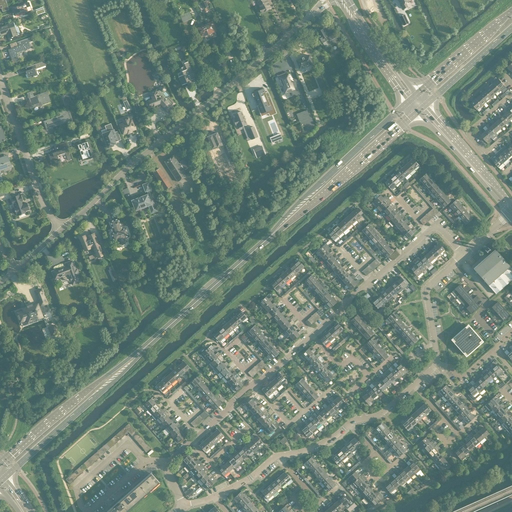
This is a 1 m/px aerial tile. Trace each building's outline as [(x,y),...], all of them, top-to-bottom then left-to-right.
[(3,12),(9,10),(5,0),(0,0),(0,6),(2,6),(3,8),(1,9),(3,12)] [(266,0),(256,0),(260,9),(259,9),(261,13),(271,9),(266,0)] [(398,0),(401,5),(403,9),(408,7),(406,3),(409,2),(408,0),(398,0)] [(15,16),(32,10),(29,3),(24,4),(19,6),(13,8),(15,16)] [(38,16),(45,13),(45,12),(43,7),(35,10),(37,15),(38,16)] [(184,22),(185,23),(192,19),(189,12),(180,16),(183,23),(184,22)] [(400,17),(404,26),(408,24),(404,15),(400,17)] [(207,25),(205,26),(210,38),(213,37),(213,35),(212,32),(216,31),(212,22),(211,23),(208,16),(204,18),(207,25)] [(10,41),(18,38),(17,35),(13,23),(0,27),(0,33),(1,36),(7,34),(8,38),(9,38),(10,41)] [(210,38),(205,26),(197,29),(201,37),(204,36),(205,38),(207,39),(210,38)] [(318,32),(317,32),(319,36),(319,37),(321,40),(323,44),(327,41),(330,47),(338,43),(332,32),(327,35),(323,29),(320,30),(317,31),(318,32)] [(12,48),(8,50),(13,64),(19,61),(17,53),(31,48),(29,43),(33,41),(31,37),(17,42),(10,44),(12,48)] [(309,55),(296,61),(299,69),(312,64),(309,55)] [(35,69),(46,65),(44,62),(28,67),(29,71),(26,72),(29,79),(34,77),(34,76),(37,75),(35,69)] [(183,75),(178,77),(182,86),(184,85),(185,86),(188,85),(192,83),(191,80),(196,78),(194,72),(189,62),(184,64),(187,70),(182,72),(183,75)] [(298,95),(300,94),(295,82),(291,83),(287,76),(286,76),(285,74),(279,76),(280,80),(282,86),(283,86),(285,93),(290,91),(291,93),(291,94),(291,95),(292,95),(293,97),(298,95)] [(151,96),(144,99),(145,102),(145,103),(147,109),(150,108),(151,108),(152,107),(157,105),(156,105),(160,104),(166,111),(172,107),(171,106),(175,104),(168,96),(169,96),(165,91),(165,90),(165,89),(165,88),(164,87),(163,87),(162,80),(163,79),(161,77),(160,78),(162,79),(161,80),(163,87),(162,87),(161,87),(160,88),(160,89),(160,90),(156,92),(156,90),(149,93),(151,96)] [(499,79),(494,83),(500,90),(501,91),(506,87),(505,86),(499,79)] [(500,90),(494,83),(490,87),(496,94),(500,90)] [(490,87),(485,91),(491,98),(496,94),(490,87)] [(44,89),(31,94),(32,97),(31,97),(34,105),(43,102),(44,106),(53,102),(49,91),(45,93),(45,92),(45,90),(44,91),(44,89)] [(275,110),(270,96),(267,97),(264,89),(252,93),(254,100),(260,97),(263,104),(257,106),(261,117),(261,116),(269,113),(268,112),(275,110)] [(485,91),(480,95),(486,102),(491,98),(485,91)] [(480,95),(476,99),(482,106),(486,102),(480,95)] [(477,110),(482,106),(476,99),(471,104),(477,110)] [(47,130),(52,128),(52,127),(67,122),(67,123),(73,121),(68,109),(59,113),(60,116),(44,122),(47,130)] [(307,111),(297,114),(300,121),(299,122),(310,118),(307,110),(307,111)] [(241,112),(233,115),(235,120),(234,121),(236,125),(237,125),(238,128),(242,126),(245,133),(248,132),(251,140),(258,137),(254,127),(248,129),(246,125),(247,125),(241,112)] [(502,116),(500,119),(506,125),(510,121),(505,114),(502,112),(500,114),(502,116)] [(497,121),(495,123),(501,129),(506,125),(500,119),(497,116),(495,118),(497,121)] [(124,123),(119,125),(123,134),(127,132),(128,134),(129,133),(130,133),(131,132),(131,131),(135,129),(134,127),(137,125),(134,119),(129,121),(129,120),(129,118),(128,119),(128,117),(122,120),(124,123)] [(493,125),(490,127),(496,134),(501,129),(495,123),(493,120),(490,122),(493,125)] [(107,132),(102,134),(106,142),(104,143),(106,147),(107,147),(108,148),(114,146),(113,145),(114,145),(114,144),(115,144),(116,144),(115,142),(120,139),(117,132),(115,133),(114,130),(113,130),(111,124),(105,126),(106,129),(107,132)] [(488,129),(486,131),(491,138),(493,140),(498,135),(496,134),(490,127),(488,124),(486,126),(488,129)] [(486,142),(491,138),(486,131),(483,129),(481,131),(483,133),(481,136),(486,142)] [(207,135),(206,137),(212,150),(223,145),(217,133),(211,136),(211,135),(209,134),(207,135)] [(274,138),(270,139),(272,143),(282,139),(281,135),(274,138)] [(54,146),(56,152),(49,155),(51,162),(59,159),(58,156),(65,153),(68,161),(72,159),(66,142),(54,146)] [(92,155),(88,142),(86,142),(78,145),(77,145),(78,146),(82,159),(82,160),(84,160),(92,157),(93,156),(92,155)] [(229,147),(224,149),(228,159),(229,161),(234,159),(233,157),(233,156),(235,155),(232,146),(229,147)] [(505,151),(502,153),(508,159),(511,155),(511,153),(507,148),(505,146),(502,148),(505,151)] [(498,153),(496,155),(503,163),(508,159),(502,153),(500,150),(498,152),(498,153)] [(499,168),(503,163),(496,155),(495,154),(490,159),(493,161),(499,168)] [(173,156),(165,162),(178,182),(187,176),(181,168),(183,167),(185,170),(189,167),(186,162),(184,159),(180,162),(180,163),(178,164),(173,156)] [(408,163),(414,170),(419,166),(412,157),(410,159),(411,160),(408,163)] [(7,164),(10,163),(8,158),(0,160),(0,179),(2,179),(0,172),(0,170),(9,168),(7,164)] [(409,174),(414,170),(408,163),(407,161),(406,163),(407,164),(403,167),(409,174)] [(399,171),(405,178),(407,180),(411,176),(409,174),(403,167),(402,165),(401,167),(402,168),(399,171)] [(171,186),(160,168),(153,173),(164,191),(171,186)] [(394,175),(400,182),(405,178),(399,171),(398,169),(396,171),(397,172),(394,175)] [(430,178),(431,177),(430,176),(429,177),(426,174),(426,173),(419,180),(423,184),(430,178)] [(390,179),(396,186),(400,182),(394,175),(393,174),(392,175),(391,175),(391,176),(392,177),(390,179)] [(390,179),(389,178),(387,179),(387,181),(385,183),(391,190),(396,186),(390,179)] [(430,178),(423,184),(427,189),(434,183),(436,182),(434,180),(433,181),(430,178)] [(149,183),(143,185),(145,192),(147,191),(148,195),(147,195),(132,201),(136,211),(149,206),(151,214),(157,211),(152,199),(149,191),(151,190),(149,183)] [(434,183),(427,189),(431,193),(438,187),(438,188),(440,186),(438,185),(437,186),(434,183)] [(442,192),(444,191),(442,190),(441,191),(438,188),(438,187),(431,193),(436,198),(442,192)] [(0,199),(6,197),(6,199),(11,197),(8,189),(0,192),(0,199)] [(446,197),(448,196),(446,194),(445,195),(442,192),(436,198),(440,203),(446,197)] [(21,195),(19,196),(19,195),(12,198),(11,199),(13,204),(14,204),(15,207),(14,207),(17,214),(18,214),(18,215),(26,213),(25,211),(29,210),(27,203),(23,204),(21,201),(23,201),(21,195)] [(376,208),(378,206),(386,199),(387,198),(385,196),(383,198),(380,195),(375,200),(373,198),(373,199),(374,201),(372,203),(376,208)] [(446,197),(440,203),(444,207),(443,207),(444,207),(452,200),(450,199),(449,200),(446,197)] [(378,206),(382,211),(391,203),(389,200),(389,201),(386,199),(378,206)] [(449,206),(453,211),(460,205),(461,204),(460,202),(459,203),(456,200),(449,206)] [(385,217),(387,216),(387,215),(395,208),(396,207),(394,205),(393,206),(391,203),(382,211),(380,212),(381,212),(385,217)] [(464,209),(465,208),(464,207),(463,208),(460,205),(453,211),(457,215),(464,209)] [(351,213),(357,220),(361,216),(361,215),(363,213),(358,208),(356,210),(354,208),(353,209),(354,211),(351,213)] [(387,215),(387,216),(391,220),(400,212),(398,210),(397,210),(395,208),(387,215)] [(468,214),(470,213),(468,211),(467,212),(464,209),(457,215),(461,220),(468,214)] [(351,213),(350,212),(348,213),(349,215),(346,217),(352,224),(357,220),(351,213)] [(391,220),(389,222),(393,227),(395,225),(402,219),(404,217),(402,215),(400,212),(391,220)] [(468,214),(461,220),(465,224),(465,225),(474,217),(472,216),(471,217),(468,214)] [(348,228),(352,224),(346,217),(345,216),(344,217),(345,219),(342,221),(341,222),(348,228)] [(111,234),(114,242),(117,241),(119,245),(120,244),(122,245),(125,244),(126,242),(127,241),(126,238),(129,237),(126,228),(123,229),(118,219),(110,222),(113,230),(114,230),(115,232),(111,234)] [(399,230),(406,224),(408,222),(406,219),(404,222),(402,219),(395,225),(399,230)] [(337,226),(343,232),(345,235),(350,231),(347,228),(348,228),(341,222),(342,221),(340,220),(339,221),(340,223),(337,226)] [(332,230),(338,237),(343,232),(337,226),(336,224),(331,228),(332,230)] [(362,231),(366,235),(373,229),(374,228),(373,226),(371,226),(371,227),(369,225),(369,224),(362,231)] [(403,234),(410,229),(413,226),(411,224),(408,226),(406,224),(399,230),(403,234)] [(332,230),(331,228),(329,230),(329,231),(330,232),(328,234),(327,234),(334,241),(338,237),(332,230)] [(373,229),(366,235),(370,240),(377,234),(378,233),(374,228),(373,229)] [(412,231),(410,229),(403,234),(408,239),(414,233),(417,231),(415,229),(412,231)] [(377,234),(370,240),(374,244),(381,238),(382,237),(378,233),(377,234)] [(94,234),(93,234),(89,236),(89,237),(89,238),(86,239),(85,236),(80,238),(85,250),(90,248),(90,247),(91,247),(95,254),(96,258),(97,257),(98,257),(103,255),(98,244),(100,244),(96,235),(95,236),(94,235),(94,234)] [(385,243),(386,242),(385,240),(384,241),(381,238),(374,244),(378,249),(385,243)] [(432,246),(441,256),(446,252),(444,250),(436,241),(434,243),(435,243),(432,246)] [(389,247),(390,246),(389,245),(388,244),(387,245),(385,243),(378,249),(382,253),(389,247)] [(325,244),(317,252),(321,257),(327,251),(330,249),(328,246),(328,247),(325,244)] [(432,250),(429,252),(435,258),(436,260),(437,260),(441,256),(432,246),(432,245),(429,247),(432,250)] [(389,247),(382,253),(386,258),(394,251),(393,250),(392,251),(389,247)] [(424,256),(430,263),(430,262),(435,258),(429,252),(427,249),(424,251),(427,254),(424,256)] [(511,269),(506,263),(507,262),(506,262),(499,254),(499,253),(498,253),(495,250),(491,253),(473,269),(476,272),(476,273),(477,273),(484,281),(484,282),(485,282),(495,294),(511,279),(511,269)] [(330,253),(327,251),(321,257),(323,259),(321,260),(321,261),(323,263),(332,256),(334,253),(332,251),(330,253)] [(420,260),(427,269),(432,264),(430,262),(430,263),(424,256),(422,253),(420,255),(422,258),(420,260)] [(329,266),(338,258),(336,256),(334,258),(332,256),(323,263),(327,268),(329,266)] [(417,258),(413,262),(422,273),(427,269),(420,260),(417,258),(418,258),(417,257),(417,258)] [(329,266),(333,271),(340,265),(343,263),(338,258),(329,266)] [(297,261),(293,264),(299,271),(304,267),(297,259),(295,260),(297,261)] [(71,281),(73,285),(80,282),(77,275),(79,275),(77,270),(75,270),(72,261),(66,264),(67,267),(52,272),(55,279),(61,277),(62,277),(62,278),(63,279),(64,280),(65,281),(66,281),(67,281),(68,281),(68,282),(69,282),(70,281),(71,281)] [(422,273),(413,262),(410,264),(413,266),(410,269),(416,275),(417,277),(418,277),(422,273)] [(295,275),(299,271),(293,264),(292,263),(291,264),(292,265),(289,268),(295,275)] [(333,271),(332,273),(336,277),(338,276),(344,270),(347,268),(345,265),(342,268),(340,265),(333,271)] [(290,279),(295,275),(289,268),(288,267),(286,268),(287,269),(284,272),(290,279)] [(342,280),(348,275),(351,272),(349,270),(346,272),(344,270),(338,276),(342,280)] [(280,276),(286,283),(290,279),(284,272),(283,271),(282,272),(283,274),(280,276)] [(398,279),(396,281),(402,288),(403,290),(406,288),(408,286),(406,284),(401,277),(398,274),(398,275),(396,276),(398,279)] [(281,287),(286,283),(280,276),(279,275),(277,276),(278,278),(275,280),(281,287)] [(305,281),(309,286),(316,280),(317,279),(316,277),(314,278),(312,275),(305,281)] [(344,287),(346,285),(353,279),(355,277),(353,275),(351,277),(348,275),(342,280),(340,282),(344,287)] [(275,280),(274,279),(273,280),(274,282),(271,284),(270,284),(270,285),(276,292),(277,291),(281,287),(275,280)] [(355,282),(353,279),(346,285),(348,288),(346,289),(348,291),(348,292),(350,290),(357,284),(360,282),(359,282),(357,280),(355,282)] [(393,283),(391,285),(397,292),(398,294),(399,294),(403,290),(402,288),(396,281),(393,279),(391,281),(393,283)] [(316,280),(309,286),(313,290),(320,284),(321,283),(320,282),(319,283),(316,280)] [(324,289),(325,288),(321,283),(320,284),(313,290),(317,295),(324,289)] [(392,296),(397,292),(391,285),(389,283),(386,285),(389,288),(386,290),(392,296)] [(456,297),(457,298),(469,287),(467,285),(463,288),(460,285),(452,292),(456,297)] [(381,294),(389,302),(394,298),(392,296),(386,290),(384,287),(382,289),(384,292),(381,294)] [(457,298),(461,303),(470,296),(467,292),(470,289),(469,287),(457,298)] [(23,311),(17,313),(18,316),(19,319),(20,319),(21,322),(27,320),(27,321),(32,319),(33,321),(38,319),(37,317),(42,315),(42,314),(44,313),(41,306),(42,306),(43,305),(47,304),(41,289),(35,291),(40,304),(38,305),(38,304),(23,310),(23,311)] [(327,292),(326,291),(324,289),(317,295),(321,300),(328,294),(329,293),(328,291),(327,292)] [(379,291),(374,296),(384,307),(384,306),(389,302),(381,294),(379,291)] [(332,298),(333,297),(332,296),(331,297),(328,294),(321,300),(325,304),(332,298)] [(384,307),(374,296),(372,298),(374,300),(372,302),(378,309),(379,311),(380,311),(379,311),(384,307)] [(470,296),(461,303),(465,308),(466,308),(478,298),(476,296),(473,299),(470,296)] [(262,309),(264,308),(264,307),(270,302),(273,299),(271,297),(268,299),(266,297),(259,303),(262,305),(260,307),(262,309)] [(332,298),(325,304),(329,309),(337,302),(333,297),(332,298)] [(478,298),(466,308),(467,309),(469,312),(471,314),(473,312),(478,308),(479,307),(476,303),(480,300),(478,298)] [(266,314),(268,312),(274,306),(277,304),(275,302),(272,304),(270,302),(264,307),(264,308),(266,310),(264,311),(266,314)] [(498,302),(491,307),(496,312),(497,313),(498,314),(504,309),(502,307),(498,302)] [(268,312),(272,317),(279,311),(281,309),(279,307),(277,309),(274,306),(268,312)] [(236,315),(242,322),(247,318),(240,309),(238,311),(239,312),(236,315)] [(504,309),(498,314),(499,316),(504,322),(510,316),(504,309)] [(281,314),(279,311),(272,317),(276,322),(283,316),(285,314),(283,311),(281,314)] [(397,317),(399,316),(397,315),(396,316),(393,313),(393,312),(386,319),(390,323),(397,317)] [(235,314),(231,318),(232,319),(238,326),(242,322),(236,315),(235,314)] [(361,320),(363,319),(361,317),(360,318),(357,315),(350,321),(354,326),(361,320)] [(276,322),(280,326),(287,321),(290,318),(288,316),(285,318),(283,316),(276,322)] [(390,323),(394,328),(401,322),(403,321),(401,319),(400,320),(397,317),(390,323)] [(227,323),(233,330),(238,326),(232,319),(231,318),(229,319),(230,320),(227,323)] [(363,322),(361,320),(354,326),(359,330),(365,324),(367,323),(365,322),(364,323),(363,322)] [(289,323),(287,321),(280,326),(285,331),(291,325),(294,323),(292,321),(289,323)] [(222,327),(228,334),(233,330),(227,323),(226,322),(225,323),(226,324),(222,327)] [(336,324),(333,327),(339,334),(343,330),(344,330),(336,322),(335,323),(336,324)] [(405,326),(407,325),(405,324),(404,325),(401,322),(394,328),(398,332),(405,326)] [(368,327),(367,326),(365,324),(359,330),(363,335),(369,329),(370,329),(371,328),(369,326),(368,327)] [(254,326),(247,332),(248,332),(252,337),(258,330),(258,331),(260,329),(258,328),(256,325),(254,326)] [(289,336),(295,330),(298,328),(296,326),(293,328),(291,325),(285,331),(289,336)] [(218,331),(224,338),(228,334),(222,327),(221,326),(220,327),(219,327),(219,328),(220,329),(218,331)] [(328,331),(334,338),(339,334),(333,327),(332,326),(330,327),(331,328),(328,331)] [(409,331),(411,330),(409,329),(408,330),(405,326),(398,332),(402,337),(409,331)] [(453,339),(455,342),(454,343),(463,353),(465,352),(467,355),(482,342),(477,336),(475,335),(476,334),(474,332),(474,333),(472,332),(473,331),(469,327),(466,329),(465,328),(453,339)] [(369,329),(363,335),(367,339),(366,339),(367,340),(375,332),(374,331),(372,332),(370,329),(369,329)] [(213,335),(214,337),(215,338),(219,342),(221,345),(223,343),(221,340),(224,338),(218,331),(217,330),(215,331),(214,332),(215,333),(213,335)] [(258,330),(252,337),(256,341),(262,335),(263,335),(264,334),(263,333),(261,334),(258,331),(258,330)] [(298,333),(295,330),(289,336),(293,341),(300,335),(303,332),(302,332),(300,330),(298,333)] [(327,330),(323,334),(324,335),(330,342),(334,338),(328,331),(327,330)] [(413,336),(415,335),(413,333),(412,334),(409,331),(402,337),(407,342),(413,336)] [(324,335),(323,334),(321,335),(322,336),(319,339),(325,346),(330,342),(324,335)] [(256,341),(260,346),(267,340),(268,339),(267,337),(265,338),(263,335),(262,335),(256,341)] [(413,336),(407,342),(410,346),(411,346),(419,339),(417,338),(416,339),(413,336)] [(376,343),(377,342),(375,340),(374,340),(374,341),(372,339),(372,338),(365,344),(365,345),(369,349),(376,343)] [(260,346),(258,347),(262,352),(264,350),(271,344),(272,343),(271,342),(269,343),(268,342),(267,340),(260,346)] [(376,343),(369,349),(373,354),(380,348),(381,347),(380,345),(379,346),(376,343)] [(268,355),(271,352),(275,349),(276,348),(275,346),(273,347),(271,344),(264,350),(268,355)] [(206,345),(200,351),(202,353),(200,355),(205,360),(206,358),(213,352),(215,350),(216,350),(214,348),(211,350),(209,348),(209,347),(208,348),(206,345)] [(305,361),(306,359),(313,353),(316,351),(314,349),(311,351),(309,348),(302,354),(300,356),(305,361),(304,361),(305,361)] [(380,348),(373,354),(377,358),(384,352),(385,351),(383,349),(382,350),(380,348)] [(271,352),(268,355),(272,359),(272,360),(280,352),(279,351),(278,352),(275,349),(271,352)] [(206,358),(211,363),(220,355),(218,353),(215,355),(213,352),(206,358)] [(384,352),(377,358),(381,363),(389,356),(388,354),(387,355),(384,352)] [(315,356),(313,353),(306,359),(311,364),(319,356),(320,356),(318,354),(315,356)] [(209,365),(213,369),(221,362),(224,360),(220,355),(211,363),(209,365)] [(320,358),(319,356),(311,364),(309,366),(313,370),(321,363),(324,361),(321,357),(320,358)] [(182,362),(179,365),(185,372),(190,368),(183,360),(181,361),(182,362)] [(395,368),(403,376),(407,372),(406,370),(400,363),(398,361),(397,361),(398,361),(395,363),(398,365),(395,368)] [(493,366),(491,369),(497,375),(498,377),(503,373),(502,371),(493,361),(493,362),(491,364),(493,366)] [(217,374),(219,372),(226,367),(228,364),(226,362),(224,364),(221,362),(213,369),(217,374)] [(321,363),(313,370),(317,375),(319,374),(319,373),(326,368),(328,365),(326,363),(324,365),(321,363)] [(181,376),(185,372),(179,365),(178,364),(177,365),(178,366),(175,369),(181,376)] [(393,370),(391,372),(398,380),(403,376),(395,368),(393,365),(391,367),(393,370)] [(487,369),(485,371),(492,379),(497,375),(491,369),(489,366),(486,368),(487,369)] [(223,377),(230,371),(232,369),(230,367),(228,369),(226,367),(219,372),(223,377)] [(176,380),(181,376),(175,369),(174,368),(172,369),(173,371),(170,373),(176,380)] [(319,374),(317,375),(321,380),(323,378),(332,370),(330,368),(328,370),(326,368),(319,373),(319,374)] [(398,380),(391,372),(388,369),(386,371),(388,374),(386,376),(392,383),(393,385),(393,384),(398,380)] [(323,378),(321,380),(322,380),(325,384),(326,385),(327,383),(328,383),(337,375),(337,374),(336,375),(332,370),(323,378)] [(482,373),(480,375),(487,384),(492,379),(485,371),(484,370),(482,372),(482,373)] [(232,374),(230,371),(223,377),(227,382),(236,374),(237,374),(235,372),(232,374)] [(168,373),(164,376),(165,377),(171,384),(176,380),(170,373),(169,372),(168,373)] [(275,378),(282,385),(286,381),(279,372),(278,374),(279,375),(276,378),(275,378)] [(383,378),(381,380),(387,387),(392,383),(386,376),(383,373),(381,375),(383,378)] [(239,376),(236,374),(227,382),(232,387),(238,381),(241,379),(239,376)] [(483,388),(487,384),(480,375),(479,374),(477,376),(478,377),(475,379),(483,388)] [(167,388),(171,384),(165,377),(164,376),(163,377),(164,379),(161,381),(161,382),(167,388)] [(193,388),(195,387),(201,381),(202,381),(203,380),(200,377),(199,378),(197,376),(198,376),(197,376),(189,383),(193,388)] [(276,378),(274,377),(273,378),(274,379),(271,382),(277,389),(282,385),(275,378),(276,378)] [(302,378),(295,385),(299,389),(306,383),(308,382),(305,380),(304,381),(302,379),(302,378)] [(387,387),(381,380),(379,378),(376,380),(376,381),(375,383),(382,391),(387,387)] [(484,390),(483,388),(475,379),(474,379),(472,381),(474,383),(472,385),(479,394),(484,390)] [(162,392),(167,388),(161,382),(161,381),(160,380),(158,382),(159,383),(156,386),(156,385),(156,386),(162,393),(162,392)] [(195,387),(199,392),(205,386),(206,386),(207,385),(203,380),(202,381),(201,381),(195,387)] [(240,383),(238,381),(232,387),(230,388),(234,393),(236,391),(242,386),(245,383),(243,381),(240,383)] [(266,386),(272,393),(277,389),(271,382),(270,381),(268,382),(270,383),(266,386)] [(374,386),(371,389),(377,395),(382,391),(375,383),(374,382),(372,384),(374,386)] [(306,383),(299,389),(303,394),(310,388),(312,387),(310,385),(309,386),(306,383)] [(467,390),(470,393),(468,395),(473,401),(480,395),(479,394),(472,385),(470,383),(467,385),(470,387),(467,390)] [(266,386),(265,385),(264,386),(265,387),(262,390),(268,397),(272,393),(266,386)] [(450,390),(451,389),(450,387),(449,389),(446,385),(438,392),(439,392),(443,396),(450,390)] [(199,392),(203,396),(210,390),(211,389),(210,388),(208,389),(206,386),(205,386),(199,392)] [(365,391),(373,399),(377,395),(371,389),(369,386),(366,389),(367,390),(365,391)] [(310,388),(303,394),(308,398),(314,392),(316,391),(314,390),(312,387),(310,388)] [(203,396),(207,401),(214,395),(215,394),(214,392),(213,391),(211,392),(210,390),(203,396)] [(374,401),(373,399),(365,391),(364,390),(362,392),(364,395),(362,397),(368,404),(370,402),(372,404),(374,401)] [(453,393),(450,390),(443,396),(447,401),(454,394),(454,395),(455,393),(454,392),(453,393)] [(314,392),(308,398),(311,403),(312,403),(320,396),(319,394),(317,396),(314,392)] [(337,398),(334,400),(342,409),(342,408),(346,404),(346,405),(346,404),(345,403),(345,402),(339,396),(336,393),(334,395),(337,398)] [(458,399),(459,398),(458,397),(457,398),(454,395),(454,394),(447,401),(451,405),(458,399)] [(207,401),(211,405),(218,399),(219,398),(218,397),(216,398),(214,395),(207,401)] [(332,402),(329,404),(335,411),(337,410),(338,411),(342,409),(334,400),(332,397),(330,400),(332,402)] [(148,410),(156,403),(158,401),(156,398),(154,401),(151,398),(145,404),(144,406),(148,410)] [(252,398),(243,407),(247,411),(249,410),(256,404),(258,402),(256,400),(255,401),(252,398)] [(487,404),(485,405),(489,410),(491,409),(497,403),(500,401),(500,400),(498,398),(495,400),(493,398),(487,404)] [(221,403),(218,399),(211,405),(215,410),(223,403),(222,401),(221,403)] [(462,404),(463,403),(462,401),(461,402),(458,399),(451,405),(455,410),(462,404)] [(327,402),(322,406),(331,416),(332,417),(337,413),(335,411),(329,404),(327,402)] [(148,410),(152,415),(160,408),(163,405),(161,403),(159,405),(158,404),(157,405),(156,403),(148,410)] [(419,406),(420,408),(420,407),(426,415),(431,411),(425,403),(424,403),(424,404),(421,406),(420,405),(419,406)] [(499,405),(497,403),(491,409),(495,413),(502,408),(504,405),(502,403),(499,405)] [(258,407),(256,404),(249,410),(253,415),(262,407),(260,404),(258,407)] [(466,408),(467,407),(466,406),(465,407),(462,404),(455,410),(459,415),(466,408)] [(322,411),(320,413),(327,421),(327,420),(331,416),(322,406),(320,408),(322,411)] [(253,415),(258,419),(266,412),(267,411),(262,407),(253,415)] [(420,407),(420,408),(418,409),(417,409),(416,409),(414,410),(415,412),(422,419),(426,415),(420,407)] [(466,408),(459,415),(463,419),(470,413),(471,412),(467,407),(466,408)] [(162,410),(160,408),(152,415),(156,420),(158,418),(166,411),(167,410),(165,408),(162,410)] [(497,420),(499,418),(506,412),(508,410),(506,408),(504,410),(502,408),(495,413),(493,415),(497,420)] [(327,421),(320,413),(318,410),(315,412),(318,415),(315,417),(323,425),(327,421)] [(158,418),(162,423),(168,417),(171,415),(169,413),(168,413),(166,411),(158,418)] [(268,414),(266,412),(258,419),(262,424),(271,416),(269,414),(268,414)] [(417,423),(422,419),(415,412),(412,414),(411,413),(410,414),(411,416),(417,423)] [(499,418),(503,423),(510,417),(511,415),(511,414),(511,412),(508,415),(506,412),(499,418)] [(470,413),(463,419),(467,424),(476,416),(474,415),(473,416),(470,413)] [(323,425),(315,417),(313,414),(311,416),(313,419),(310,421),(318,430),(318,429),(322,425),(323,425)] [(262,424),(266,429),(274,421),(275,421),(271,416),(262,424)] [(405,419),(406,420),(412,427),(417,423),(411,416),(408,418),(406,417),(405,419)] [(170,420),(168,417),(162,423),(166,428),(172,422),(175,420),(173,418),(170,420)] [(511,419),(510,417),(503,423),(501,424),(502,425),(502,424),(506,429),(508,428),(511,423),(511,419)] [(308,423),(306,425),(313,434),(318,430),(310,421),(308,419),(306,421),(308,423)] [(402,421),(400,423),(408,431),(410,429),(414,432),(416,431),(412,427),(406,420),(403,423),(402,421)] [(274,421),(266,429),(264,431),(268,435),(270,434),(277,428),(280,425),(279,425),(277,423),(277,424),(274,421)] [(172,422),(166,428),(167,430),(166,431),(169,434),(170,433),(179,425),(177,422),(175,425),(172,422)] [(299,428),(301,430),(307,436),(308,438),(313,434),(306,425),(303,423),(301,425),(302,425),(299,428)] [(374,429),(378,434),(386,427),(386,428),(387,426),(386,425),(384,426),(381,423),(382,423),(381,423),(374,429)] [(129,424),(120,432),(124,436),(128,432),(130,434),(134,430),(129,424)] [(478,431),(484,438),(489,434),(481,424),(480,424),(481,425),(478,427),(481,429),(478,431)] [(170,433),(174,437),(181,432),(183,429),(181,427),(181,428),(179,425),(170,433)] [(386,427),(378,434),(382,438),(390,432),(391,431),(390,430),(388,431),(386,428),(386,427)] [(213,433),(219,440),(223,436),(224,436),(217,428),(215,429),(216,430),(213,433)] [(476,433),(474,436),(479,442),(484,438),(478,431),(476,429),(474,431),(476,433)] [(390,432),(382,438),(387,443),(394,437),(395,436),(394,434),(391,431),(390,432)] [(183,434),(181,432),(174,437),(176,440),(175,441),(177,444),(178,442),(179,442),(185,437),(185,436),(188,434),(187,434),(186,432),(183,434)] [(213,433),(212,432),(210,433),(212,434),(208,437),(214,444),(219,440),(213,433)] [(254,438),(252,440),(259,448),(264,444),(262,442),(257,436),(254,433),(252,435),(254,438)] [(471,438),(469,440),(475,446),(479,442),(474,436),(471,433),(469,435),(471,438)] [(210,448),(214,444),(208,437),(207,436),(206,437),(207,438),(204,441),(210,448)] [(247,439),(245,442),(247,444),(253,451),(255,453),(259,448),(252,440),(250,438),(249,437),(247,439)] [(350,442),(356,449),(361,445),(355,437),(354,438),(351,440),(350,439),(349,441),(350,442)] [(394,437),(387,443),(391,448),(398,441),(399,440),(398,439),(396,440),(394,437)] [(423,448),(430,442),(432,440),(430,438),(428,440),(425,437),(419,443),(423,448)] [(466,442),(464,444),(470,451),(475,446),(469,440),(466,437),(464,439),(466,442)] [(204,441),(203,440),(201,441),(202,443),(199,445),(205,452),(210,448),(204,441)] [(402,446),(403,445),(401,443),(400,443),(400,444),(398,441),(391,448),(395,452),(402,446)] [(465,455),(470,451),(464,444),(462,441),(459,443),(462,446),(459,448),(465,455)] [(253,451),(247,444),(245,442),(242,444),(245,446),(242,448),(248,455),(253,451)] [(345,446),(352,453),(356,449),(350,442),(347,445),(346,443),(344,445),(345,446)] [(432,445),(430,442),(423,448),(427,453),(436,445),(434,442),(432,445)] [(407,449),(403,445),(402,446),(395,452),(399,457),(407,449)] [(431,458),(438,452),(441,450),(439,447),(438,448),(436,445),(427,453),(431,458)] [(248,455),(242,448),(240,446),(238,448),(240,450),(237,453),(243,459),(248,455)] [(341,450),(347,457),(352,453),(345,446),(342,449),(341,447),(340,449),(341,450)] [(467,457),(465,455),(459,448),(457,446),(455,448),(457,450),(454,453),(460,459),(462,461),(467,457)] [(340,449),(335,453),(336,454),(342,461),(347,457),(341,450),(340,449)] [(233,453),(231,455),(239,463),(243,459),(237,453),(235,450),(233,452),(233,453)] [(440,454),(438,452),(431,458),(430,459),(431,459),(435,463),(434,464),(442,457),(445,454),(443,452),(440,454)] [(230,459),(228,461),(234,468),(235,470),(236,469),(235,469),(240,465),(239,463),(231,455),(230,454),(228,456),(230,459)] [(338,465),(342,461),(336,454),(333,457),(332,456),(330,457),(338,465)] [(185,467),(193,459),(196,457),(194,455),(191,457),(189,455),(182,460),(180,462),(181,462),(185,467)] [(316,462),(317,461),(316,459),(314,460),(312,457),(311,457),(304,463),(304,464),(304,463),(308,468),(316,462)] [(438,469),(446,461),(449,459),(447,457),(444,459),(442,457),(434,464),(435,463),(439,468),(438,469)] [(229,472),(234,468),(228,461),(226,458),(223,460),(226,463),(223,465),(229,472)] [(195,462),(193,459),(185,467),(189,472),(199,463),(200,462),(198,460),(195,462)] [(411,463),(408,466),(416,474),(420,470),(419,468),(413,461),(410,459),(408,461),(411,463)] [(449,464),(446,461),(438,469),(442,474),(444,472),(453,464),(453,463),(453,464),(451,462),(449,464)] [(199,463),(189,472),(193,476),(203,467),(204,467),(202,464),(200,462),(199,463)] [(316,462),(308,468),(312,473),(320,466),(321,465),(320,464),(319,462),(317,464),(316,462)] [(224,476),(229,472),(223,465),(221,463),(219,465),(221,467),(218,470),(224,476)] [(416,474),(408,466),(406,463),(404,465),(406,468),(403,470),(411,478),(415,474),(416,474)] [(320,466),(312,473),(317,477),(324,471),(325,470),(324,468),(323,467),(321,468),(320,466)] [(206,470),(203,467),(193,476),(197,481),(199,480),(206,474),(208,471),(206,469),(206,470)] [(399,469),(398,470),(400,473),(399,474),(406,482),(411,478),(403,470),(401,467),(399,469)] [(317,477),(321,482),(328,475),(328,476),(329,474),(328,473),(327,474),(324,471),(317,477)] [(406,482),(399,474),(396,471),(394,473),(396,476),(394,478),(401,487),(401,486),(406,482)] [(280,476),(286,483),(291,479),(285,472),(284,472),(281,475),(280,474),(279,475),(280,476)] [(349,477),(353,482),(362,474),(360,472),(358,474),(355,472),(349,477)] [(151,474),(125,497),(123,495),(111,505),(113,508),(108,511),(123,511),(127,510),(158,482),(159,482),(151,473),(151,474)] [(203,484),(210,478),(213,476),(211,474),(208,476),(206,474),(199,480),(203,484)] [(353,482),(351,484),(355,489),(357,487),(364,481),(366,479),(364,477),(362,474),(353,482)] [(328,475),(321,482),(325,486),(332,480),(333,479),(332,478),(331,476),(330,478),(328,476),(328,475)] [(210,478),(203,484),(207,489),(208,489),(214,483),(217,481),(215,479),(213,476),(212,476),(210,478)] [(275,480),(282,487),(286,483),(280,476),(277,479),(276,478),(274,479),(275,480)] [(389,482),(397,491),(401,487),(394,478),(392,476),(389,478),(392,480),(389,482)] [(271,484),(277,491),(282,487),(275,480),(272,483),(271,482),(269,483),(271,484)] [(335,483),(332,480),(325,486),(329,491),(337,484),(336,482),(335,483)] [(397,491),(389,482),(387,480),(385,482),(387,484),(384,487),(390,493),(392,495),(396,491),(397,491)] [(359,494),(368,486),(371,484),(369,481),(366,484),(364,481),(357,487),(355,489),(360,493),(359,493),(359,494)] [(266,488),(272,495),(277,491),(271,484),(267,487),(266,486),(265,487),(266,488)] [(364,498),(372,491),(375,489),(373,486),(370,489),(368,486),(359,494),(360,494),(364,498)] [(262,490),(260,491),(265,496),(263,498),(266,501),(268,500),(269,501),(274,497),(272,495),(266,488),(264,490),(263,490),(262,490)] [(234,498),(238,502),(245,496),(247,495),(245,494),(244,495),(241,492),(241,491),(234,498)] [(341,493),(336,497),(344,506),(346,508),(346,509),(354,502),(344,491),(341,494),(341,493)] [(368,503),(379,493),(377,491),(374,493),(372,491),(364,498),(368,503)] [(379,493),(368,503),(372,508),(374,506),(383,498),(379,493)] [(245,496),(238,502),(242,507),(249,501),(251,500),(249,498),(248,499),(245,496)] [(346,508),(344,506),(336,497),(334,499),(336,502),(333,504),(339,511),(339,510),(341,508),(343,510),(345,508),(346,508)] [(242,507),(246,511),(253,505),(254,505),(255,504),(254,503),(252,504),(249,501),(242,507)] [(329,503),(326,506),(331,511),(340,511),(339,510),(339,511),(333,504),(331,502),(331,501),(329,503)]
